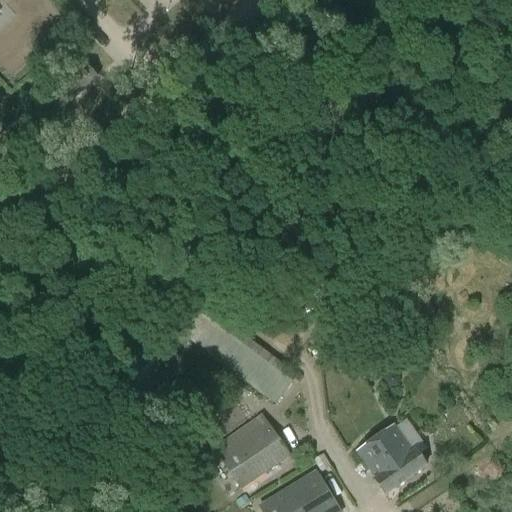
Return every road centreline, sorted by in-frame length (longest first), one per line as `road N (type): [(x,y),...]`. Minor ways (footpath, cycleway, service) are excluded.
road 1 (track): [(55,189),(151,225),(417,216),(511,265)]
road 2 (track): [(151,225),(288,310),(320,431),(370,511)]
road 3 (track): [(55,189),(168,89)]
road 4 (track): [(168,89),(262,0)]
